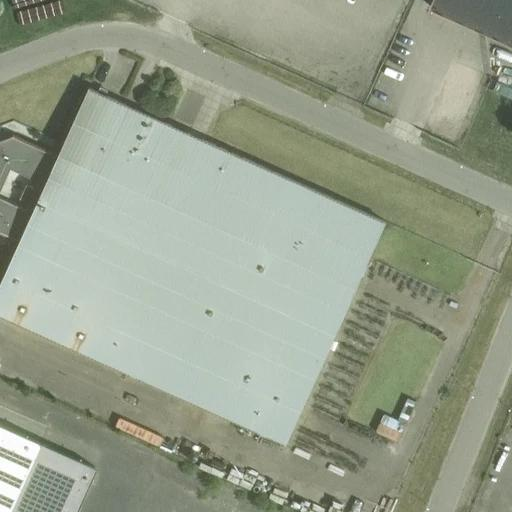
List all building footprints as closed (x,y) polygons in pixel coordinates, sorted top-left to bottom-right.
[(511,0),(432,0),(430,6),(511,43),(511,0)] [(386,222),(89,88),(58,156),(13,136),(0,140),(0,231),(20,241),(0,284),(0,313),(286,443),(386,222)] [(451,100),(448,111),(473,119),(476,108),(451,100)] [(471,336),(495,276),(485,272),(461,332),(471,336)] [(74,511),(94,468),(0,425),(0,511),(74,511)] [(156,433),(152,443),(204,461),(207,452),(156,433)] [(344,511),(347,503),(336,500),(332,511),(344,511)]
